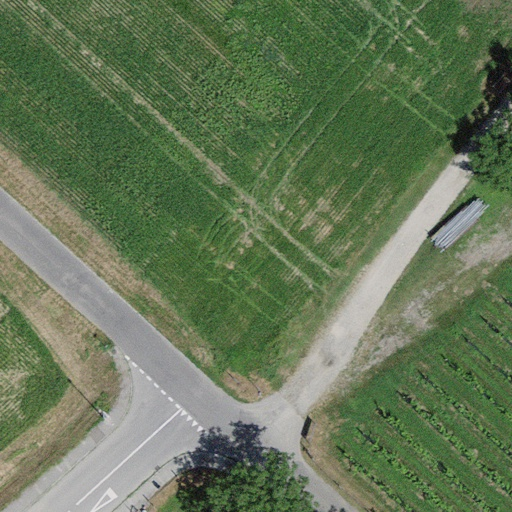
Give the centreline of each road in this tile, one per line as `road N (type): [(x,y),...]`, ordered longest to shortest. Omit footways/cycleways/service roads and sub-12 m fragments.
road 1 (track): [(511,104),(330,345),(263,450)]
road 2 (unclassified): [(196,395),(0,211)]
road 3 (residential): [(196,395),(336,511)]
road 4 (residential): [(67,511),(196,395)]
